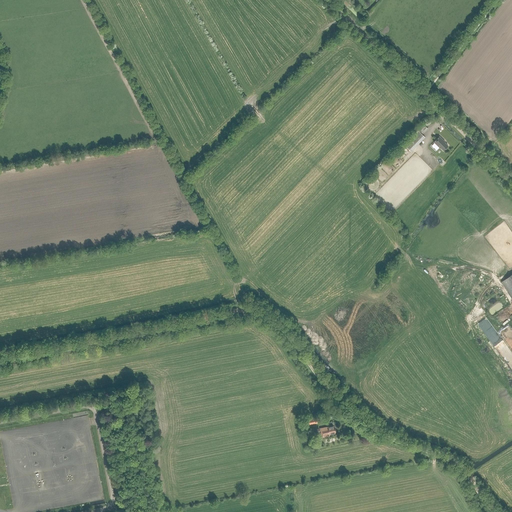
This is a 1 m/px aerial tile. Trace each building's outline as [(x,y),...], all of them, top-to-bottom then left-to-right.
[(418,130),(420,132),(426,127),(423,124),(419,128),(419,129),(418,130)] [(425,137),(418,130),(404,144),(411,151),(425,137)] [(439,136),(434,142),(440,148),(440,147),(443,150),(448,145),(443,141),(444,140),(439,136)] [(440,274),(434,280),(443,289),(449,282),(440,274)] [(511,275),(502,282),(511,295),(511,275)] [(334,426),(321,429),(322,437),(330,436),(329,434),(336,433),(334,426)] [(350,435),(325,440),(326,444),(351,439),(350,435)]
